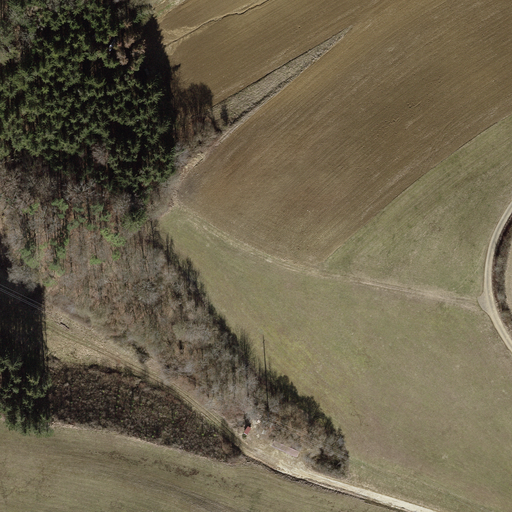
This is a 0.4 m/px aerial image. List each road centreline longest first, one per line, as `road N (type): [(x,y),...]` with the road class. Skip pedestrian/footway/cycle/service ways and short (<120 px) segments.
road 1 (track): [(413,511),(269,459),(153,377),(81,350),(38,319)]
road 2 (track): [(489,296),(313,268),(192,213)]
road 3 (track): [(168,0),(128,31),(170,100)]
